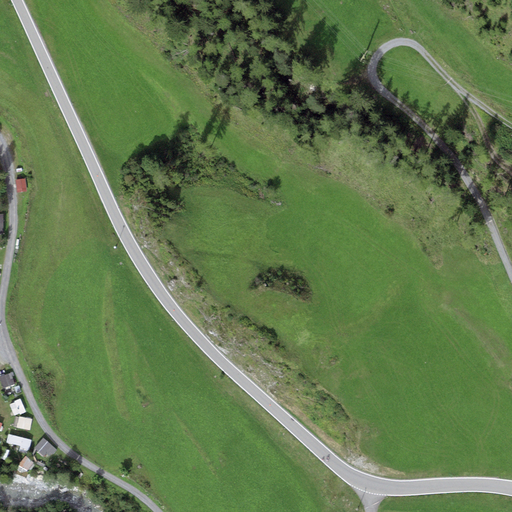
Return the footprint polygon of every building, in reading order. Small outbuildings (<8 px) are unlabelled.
[(16,183),(17,196),(27,196),(26,182),(16,183)] [(1,381),(5,391),(15,388),(11,377),(1,381)] [(21,403),(10,407),(14,420),(26,416),(21,403)] [(30,434),(32,423),(18,419),(15,431),(30,434)] [(10,438),(7,446),(20,450),(19,454),(27,457),(32,445),(10,438)] [(48,463),(56,452),(43,441),(35,452),(48,463)]
